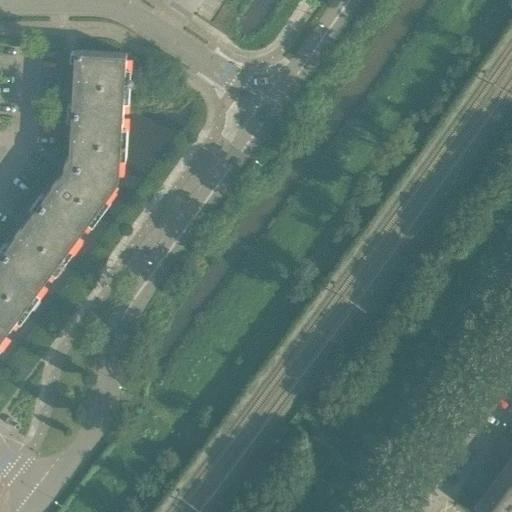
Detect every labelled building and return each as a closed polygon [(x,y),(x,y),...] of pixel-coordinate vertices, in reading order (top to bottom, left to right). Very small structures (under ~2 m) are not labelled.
[(0,253),(0,339),(20,313),(18,312),(31,294),(33,295),(56,265),(54,264),(67,246),(69,247),(92,216),(90,215),(113,184),(115,181),(116,179),(117,176),(118,173),(118,171),(120,132),(122,132),(123,112),(124,103),(124,94),(122,94),(124,71),(126,71),(127,52),(90,50),(76,49),(70,141),(70,153),(75,153),(75,162),(69,169),(65,166),(58,176),(0,253)] [(505,447),(511,440),(504,435),(500,437),(498,441),(505,447)] [(500,454),(505,447),(498,441),(495,445),(494,449),(500,454)] [(511,451),(505,447),(500,454),(507,458),(511,456),(511,454),(511,451)] [(481,480),(486,473),(480,468),(476,470),(473,474),(481,480)] [(511,502),(511,477),(504,471),(492,488),(511,502)] [(486,473),(481,480),(489,485),(492,482),(492,477),(486,473)] [(476,486),(481,480),(473,474),(470,478),(470,482),(476,486)] [(481,480),(476,486),(482,491),(486,489),(489,485),(481,480)] [(489,511),(511,511),(511,502),(492,488),(479,505),(489,511)]
